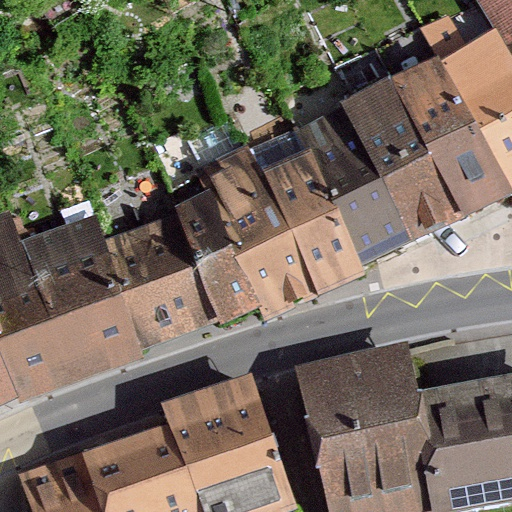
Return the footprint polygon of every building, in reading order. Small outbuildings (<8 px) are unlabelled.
[(511,0),(479,0),(501,38),(435,81),(170,198),(178,225),(102,250),(95,233),(20,256),(6,217),(0,219),(0,422),(15,415),(140,373),(135,359),(218,327),(221,336),(258,316),(263,327),(369,283),(365,273),(511,208),(511,0)] [(299,380),(330,511),(429,511),(416,410),(407,352),(299,380)] [(511,392),(416,410),(429,511),(490,511),(511,508),(511,392)] [(289,511),(248,394),(166,418),(172,437),(198,511),(289,511)] [(101,511),(197,511),(172,437),(87,467),(101,511)] [(26,486),(34,511),(101,511),(87,467),(26,486)]
